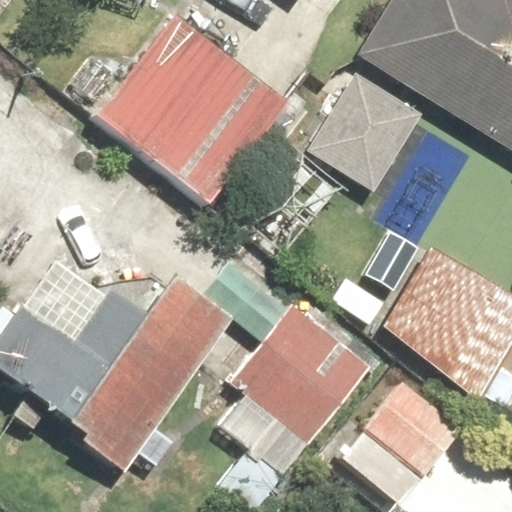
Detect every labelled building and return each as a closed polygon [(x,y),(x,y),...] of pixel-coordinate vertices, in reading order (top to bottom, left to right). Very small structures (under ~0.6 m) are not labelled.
[(306,80),(205,0),(182,0),(86,121),(201,212),(306,80)] [(376,9),(343,64),(511,163),(511,0),(369,0),(367,4),(376,9)] [(418,116),(348,74),(298,157),(369,199),(418,116)] [(511,335),(511,302),(420,248),(378,335),(470,405),(511,335)] [(0,318),(0,387),(114,474),(227,326),(194,301),(166,279),(134,321),(47,256),(0,318)] [(394,386),(357,434),(420,483),(457,435),(394,386)] [(511,399),(497,419),(511,431),(511,399)] [(400,511),(388,502),(379,511),(400,511)]
